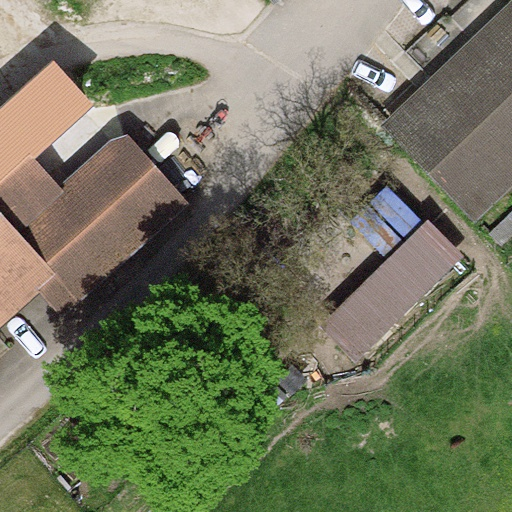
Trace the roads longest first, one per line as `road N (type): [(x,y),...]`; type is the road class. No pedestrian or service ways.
road 1 (track): [(84,0),(194,39),(288,119)]
road 2 (track): [(382,0),(288,119)]
